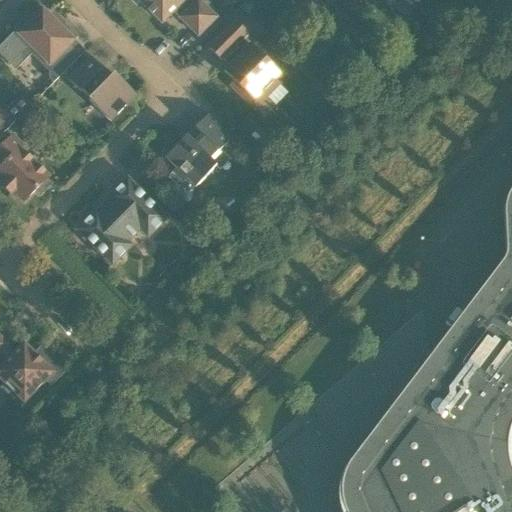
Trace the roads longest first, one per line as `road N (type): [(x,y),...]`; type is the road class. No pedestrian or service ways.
road 1 (residential): [(0,264),(158,99),(156,78),(77,0)]
road 2 (residential): [(85,354),(0,268)]
